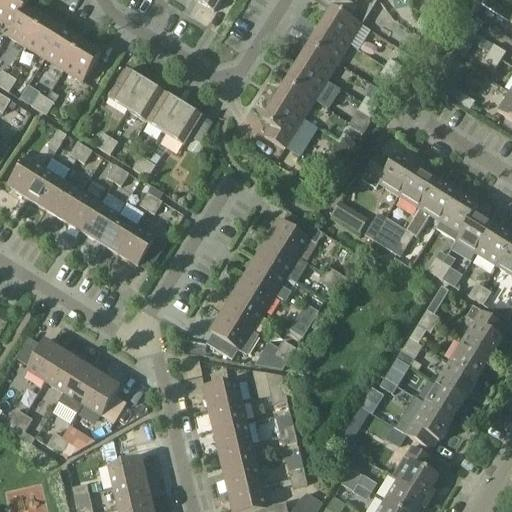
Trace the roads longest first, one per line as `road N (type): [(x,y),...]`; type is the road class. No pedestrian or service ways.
road 1 (residential): [(104,0),(216,77),(243,71),(287,0)]
road 2 (residential): [(153,351),(149,312),(228,186)]
road 3 (residential): [(153,351),(0,259)]
road 4 (residential): [(194,511),(153,351)]
